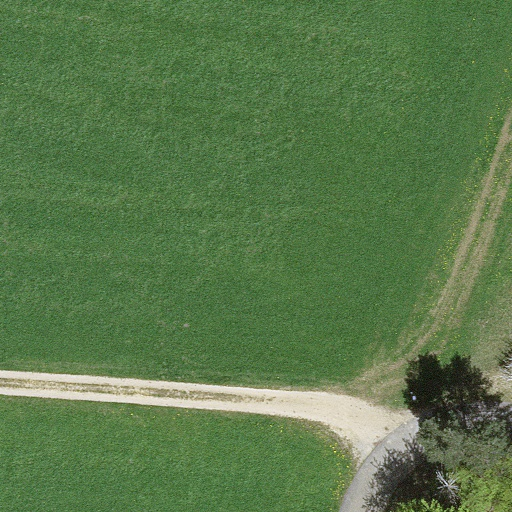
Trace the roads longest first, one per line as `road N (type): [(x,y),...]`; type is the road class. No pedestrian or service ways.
road 1 (track): [(0,385),(314,410),(409,441)]
road 2 (unclassified): [(511,421),(480,420),(409,441),(371,484),(361,511)]
